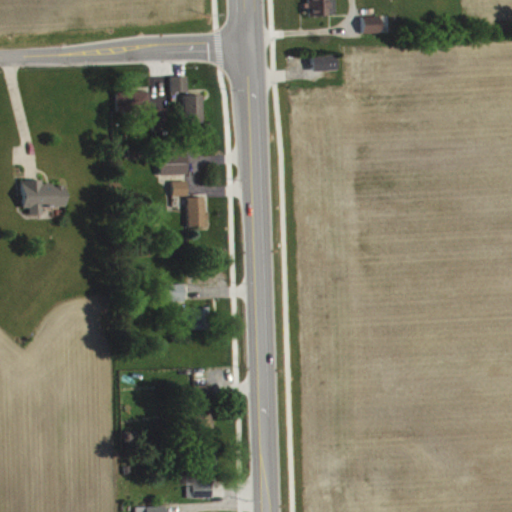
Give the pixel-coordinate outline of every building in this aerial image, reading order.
[(335,0),(331,0),(309,1),(309,23),(336,22),(335,0)] [(363,23),(364,40),(392,39),(392,22),(363,23)] [(336,61),(312,62),(313,77),(337,76),(336,61)] [(188,83),(172,84),(172,99),(188,98),(188,83)] [(118,118),(150,117),(149,97),(117,98),(118,118)] [(204,130),(203,102),(185,102),(185,130),(204,130)] [(151,136),(169,135),(168,115),(151,116),(151,136)] [(161,181),(187,182),(188,162),(162,160),(161,181)] [(66,213),(66,191),(44,192),(44,187),(22,187),(23,215),(30,215),(30,222),(43,221),(43,214),(66,213)] [(189,202),(188,187),(173,188),(174,203),(189,202)] [(188,204),(189,233),(207,233),(206,204),(188,204)] [(168,308),(187,307),(186,290),(167,292),(168,308)] [(209,314),(188,315),(188,329),(192,329),(192,336),(210,336),(209,314)] [(214,392),(197,392),(196,434),(213,435),(214,392)] [(188,493),(188,504),(213,505),(214,480),(194,479),(193,493),(188,493)]
